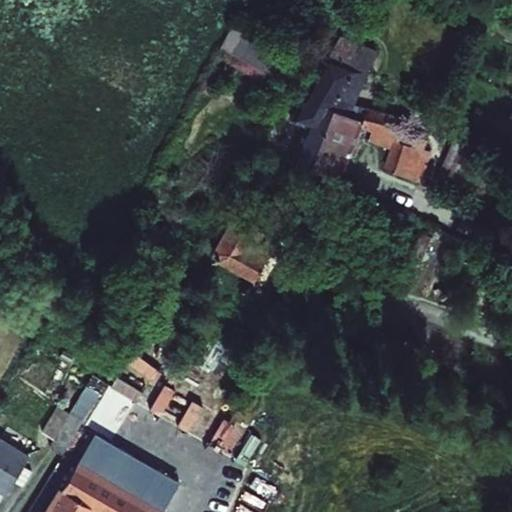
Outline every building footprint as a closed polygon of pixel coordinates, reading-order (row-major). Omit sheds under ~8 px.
[(234,24),(220,46),(226,50),(222,57),(273,88),(279,79),(296,90),(309,70),(234,24)] [(328,56),(367,73),(376,51),(340,36),(328,56)] [(367,73),(328,56),(327,56),(290,120),(305,127),(290,164),(338,184),(361,129),(364,121),(350,116),(354,105),(367,73)] [(364,121),(361,129),(370,132),(367,142),(389,150),(384,167),(386,171),(421,182),(436,137),(428,134),(430,126),(354,105),(350,116),(364,121)] [(454,135),(437,176),(443,179),(439,191),(456,198),(478,146),(454,135)] [(233,215),(212,252),(216,261),(254,282),(267,257),(269,258),(278,240),(233,215)] [(408,228),(399,250),(422,259),(431,238),(408,228)] [(55,444),(51,450),(68,461),(88,428),(71,418),(68,424),(55,416),(43,436),(55,444)] [(96,439),(80,465),(156,511),(173,511),(184,494),(96,439)] [(0,444),(0,496),(4,499),(27,461),(0,444)] [(156,511),(80,465),(51,511),(156,511)]
